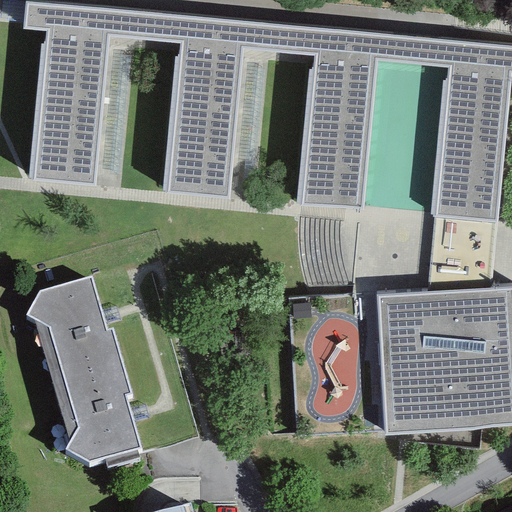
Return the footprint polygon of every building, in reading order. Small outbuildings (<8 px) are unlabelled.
[(511,44),(22,0),(20,0),(18,26),(41,28),(27,180),(90,185),(104,34),(177,40),(163,192),(227,198),(241,47),(313,53),(299,205),(364,210),(377,59),(451,66),(437,217),(499,223),(511,85),(511,44)] [(497,254),(499,223),(437,217),(433,251),(429,291),(494,287),(497,254)] [(105,319),(95,282),(43,297),(30,320),(52,333),(80,437),(68,459),(92,473),(146,456),(135,418),(130,401),(136,399),(116,334),(110,335),(105,319)] [(429,291),(379,294),(388,434),(511,426),(511,285),(494,287),(429,291)] [(311,316),(310,304),(294,305),(295,318),(311,316)]
